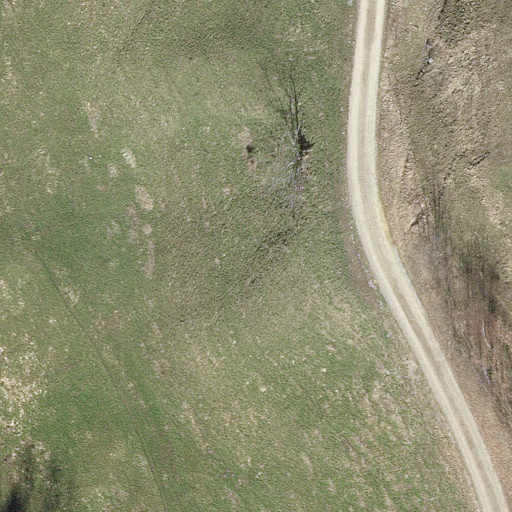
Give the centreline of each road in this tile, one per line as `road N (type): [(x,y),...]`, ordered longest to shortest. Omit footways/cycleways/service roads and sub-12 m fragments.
road 1 (track): [(494,511),(372,232),(364,116),(377,0)]
road 2 (track): [(173,511),(132,391),(0,154)]
